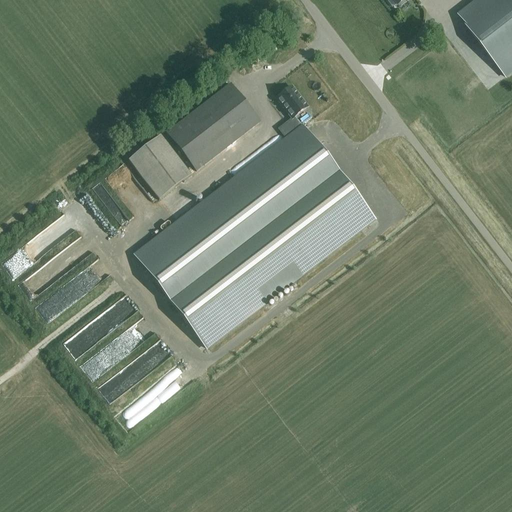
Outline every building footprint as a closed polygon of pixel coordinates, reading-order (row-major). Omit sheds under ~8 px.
[(511,72),(511,0),(479,0),(458,17),(506,78),(511,72)] [(196,172),(260,123),(230,85),(167,134),(196,172)] [(278,130),(286,141),(303,128),(295,118),(307,108),(291,88),(276,99),(293,122),(289,125),(287,123),(278,130)] [(303,128),(286,141),(135,257),(206,349),(374,220),(303,128)] [(191,176),(160,137),(128,161),(159,201),(191,176)] [(103,174),(97,179),(101,184),(107,179),(103,174)]
